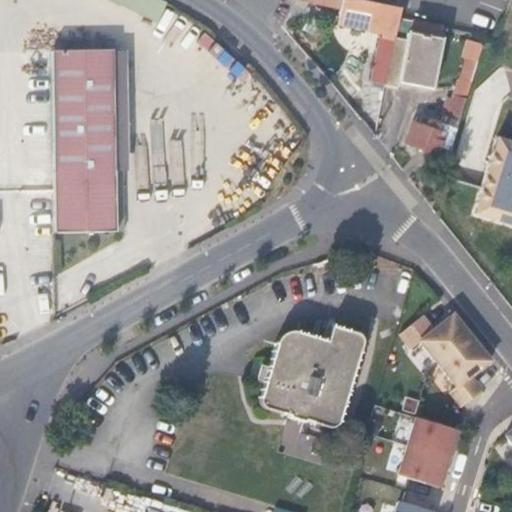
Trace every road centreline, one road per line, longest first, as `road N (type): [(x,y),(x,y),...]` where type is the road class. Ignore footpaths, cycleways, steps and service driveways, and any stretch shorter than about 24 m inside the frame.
road 1 (unknown): [(54,355),(32,320),(19,254),(13,117),(15,26),(24,12),(43,5),(108,12),(142,27),(183,87),(202,147),(199,171),(132,238),(66,279)]
road 2 (unclassified): [(20,375),(296,219)]
road 3 (residential): [(203,0),(241,17),(332,123),(330,177),(296,219)]
road 4 (residential): [(320,206),(399,228),(437,257),(511,355)]
road 5 (unclassified): [(1,511),(20,375)]
road 6 (residential): [(511,402),(482,435),(458,511)]
